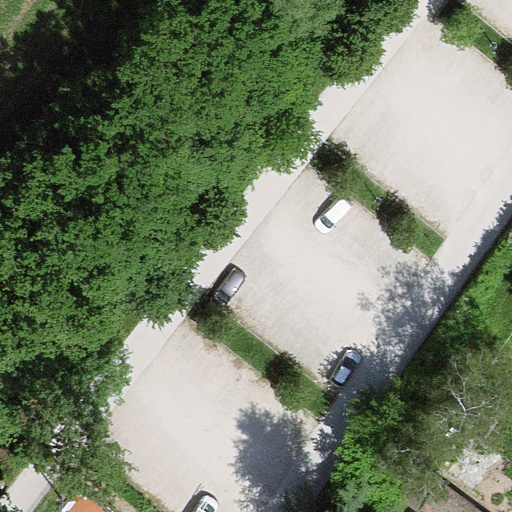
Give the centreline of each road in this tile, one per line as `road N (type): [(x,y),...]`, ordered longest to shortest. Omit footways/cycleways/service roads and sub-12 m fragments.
road 1 (track): [(9,511),(412,0)]
road 2 (track): [(511,185),(290,511)]
road 3 (track): [(112,379),(291,510)]
road 4 (track): [(238,220),(405,342)]
road 5 (track): [(364,60),(511,181)]
